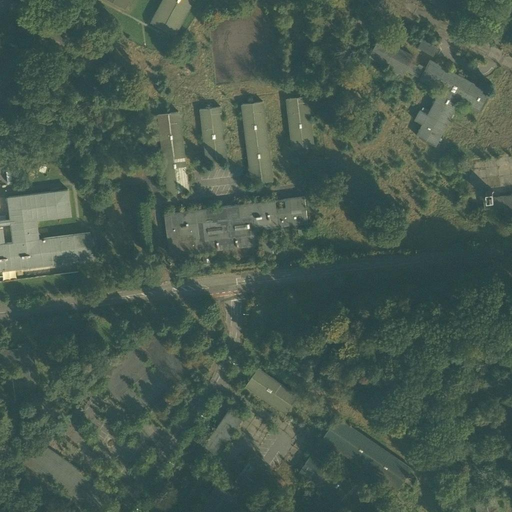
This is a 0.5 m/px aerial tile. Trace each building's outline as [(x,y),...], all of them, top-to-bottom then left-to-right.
[(108,0),(124,9),(128,0),(108,0)] [(163,0),(151,23),(174,35),(193,0),(163,0)] [(105,48),(29,8),(18,30),(93,70),(105,48)] [(490,93),(430,61),(425,68),(419,65),(417,67),(410,63),(413,57),(379,38),(369,56),(403,75),(406,70),(420,78),(420,79),(440,90),(427,115),(419,110),(414,120),(422,124),(416,136),(435,146),(459,100),(480,112),(490,93)] [(437,47),(422,39),(418,47),(432,55),(437,47)] [(4,43),(0,40),(0,97),(28,54),(6,40),(4,43)] [(307,96),(287,99),(292,149),(313,147),(307,96)] [(273,181),(263,101),(242,104),(252,183),(273,181)] [(220,107),(200,109),(206,164),(227,161),(220,107)] [(178,112),(158,114),(168,194),(188,191),(178,112)] [(156,164),(115,169),(116,179),(157,174),(156,164)] [(0,270),(93,259),(89,233),(39,239),(36,220),(71,216),(67,189),(8,197),(10,219),(0,220),(0,270)] [(511,194),(493,197),(493,199),(486,200),(486,199),(483,199),(484,208),(504,206),(506,220),(511,219),(511,194)] [(276,200),(165,214),(170,255),(261,244),(259,229),(308,223),(304,197),(281,200),(282,207),(277,208),(276,200)] [(403,209),(389,210),(391,224),(405,222),(403,209)] [(271,238),(261,239),(263,254),(273,253),(271,238)] [(0,366),(0,378),(12,377),(11,374),(22,372),(21,364),(8,366),(8,368),(3,369),(2,366),(0,366)] [(297,396),(258,369),(246,386),(285,413),(297,396)] [(511,409),(468,414),(470,428),(511,423),(511,409)] [(229,411),(198,454),(211,464),(241,420),(229,411)] [(411,469),(337,417),(322,439),(397,490),(411,469)] [(104,511),(116,495),(39,442),(25,463),(95,511),(104,511)] [(252,456),(235,480),(249,489),(254,482),(247,478),(259,461),(252,456)] [(365,493),(311,456),(299,473),(353,510),(365,493)] [(216,485),(197,511),(227,511),(237,499),(216,485)] [(499,511),(496,499),(475,504),(477,511),(499,511)]
